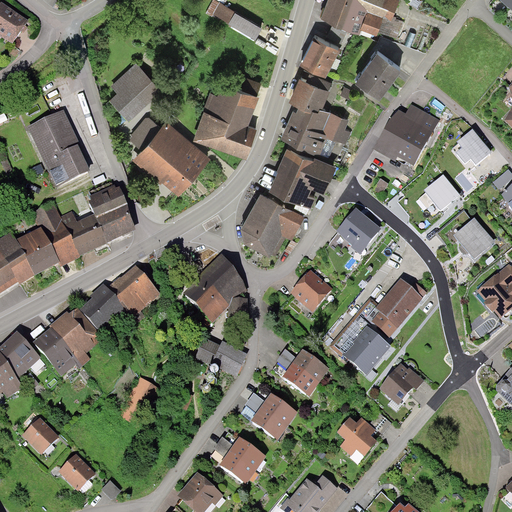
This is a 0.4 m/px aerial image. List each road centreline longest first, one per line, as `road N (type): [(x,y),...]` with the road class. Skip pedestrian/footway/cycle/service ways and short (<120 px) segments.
road 1 (residential): [(144,511),(235,395),(260,346),(259,285)]
road 2 (residential): [(60,24),(147,245)]
road 3 (residential): [(342,186),(425,252),(439,276),(462,372)]
road 4 (residential): [(474,0),(342,186)]
road 5 (secondary): [(225,196),(262,145),(306,0)]
road 6 (residential): [(462,372),(339,511)]
road 7 (secondary): [(0,326),(147,245)]
road 8 (residential): [(462,372),(493,439),(484,511)]
road 9 (residential): [(342,186),(300,248),(259,285)]
